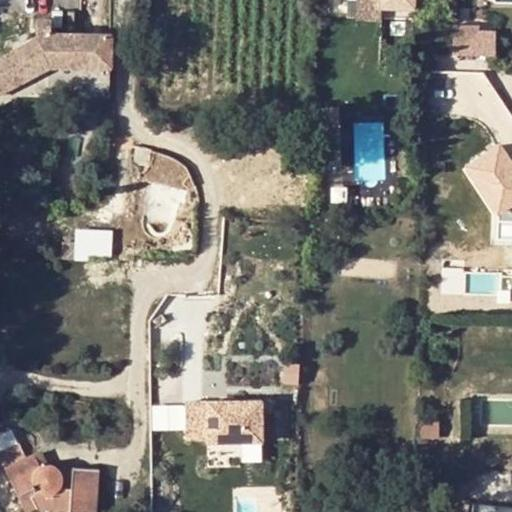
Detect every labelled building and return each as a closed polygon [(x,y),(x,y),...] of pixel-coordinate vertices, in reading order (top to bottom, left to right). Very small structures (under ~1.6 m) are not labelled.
[(351,0),(351,18),(387,19),(387,6),(387,0),(351,0)] [(454,58),(496,59),(497,34),(480,34),(480,29),(455,28),(454,58)] [(45,34),(0,56),(0,93),(50,68),(111,68),(111,34),(45,34)] [(497,221),(511,221),(511,165),(499,145),(468,166),(497,211),(497,221)] [(231,146),(230,172),(256,173),(257,147),(231,146)] [(497,242),(511,242),(511,221),(497,221),(497,242)] [(76,227),(76,256),(114,256),(114,227),(76,227)] [(257,445),(258,402),(182,402),(181,439),(203,440),(203,444),(257,445)] [(439,419),(420,419),(420,438),(439,438),(439,419)] [(30,451),(0,465),(0,469),(20,511),(23,511),(35,508),(88,511),(91,511),(95,472),(67,470),(67,487),(56,487),(57,466),(45,459),(34,460),(30,451)] [(511,493),(466,491),(464,511),(510,511),(511,504),(511,493)]
